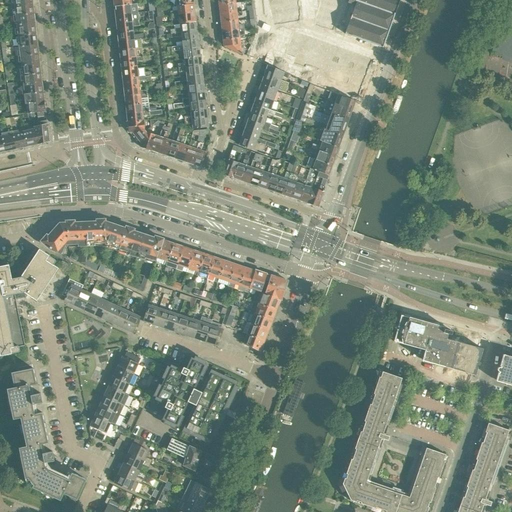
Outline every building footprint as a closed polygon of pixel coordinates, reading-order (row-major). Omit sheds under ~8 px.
[(295,0),(290,0),(274,2),(275,12),(297,10),(295,0)] [(354,6),(345,35),(382,47),(383,47),(394,15),(399,0),(348,0),(347,3),(354,6)] [(322,2),(320,9),(337,14),(339,7),(322,2)] [(15,15),(33,13),(34,12),(34,8),(33,8),(32,3),(14,6),(14,10),(14,11),(14,14),(15,15)] [(220,10),(220,14),(242,11),(241,3),(235,3),(218,5),(219,10),(220,10)] [(116,15),(116,16),(138,13),(137,4),(131,4),(115,6),(115,10),(114,11),(115,14),(116,15)] [(172,7),(172,11),(170,11),(171,15),(194,13),(194,9),(195,9),(194,5),(193,5),(193,4),(177,6),(172,7)] [(320,9),(318,16),(335,21),(337,14),(320,9)] [(297,10),(275,12),(276,23),(298,21),(297,10)] [(220,18),(221,23),(237,21),(237,16),(242,16),(242,11),(220,14),(221,17),(220,18)] [(16,21),(16,25),(34,23),(34,19),(35,19),(34,15),(33,14),(33,13),(15,15),(15,16),(15,17),(15,20),(16,21)] [(117,21),(117,25),(139,22),(138,13),(116,16),(115,17),(116,20),(117,21)] [(194,13),(171,15),(169,16),(169,20),(179,19),(179,23),(195,21),(196,21),(196,17),(195,17),(194,13)] [(511,14),(509,14),(499,42),(497,41),(496,40),(491,53),(502,57),(502,56),(511,60),(511,14)] [(318,16),(315,24),(333,29),(335,21),(318,16)] [(180,28),(170,29),(170,30),(171,34),(196,31),(196,28),(197,27),(196,24),(195,23),(195,21),(180,23),(180,28)] [(222,28),(223,32),(244,29),(243,25),(238,26),(237,21),(221,23),(221,28),(222,28)] [(118,32),(118,33),(133,31),(133,26),(139,26),(139,22),(117,25),(117,27),(116,28),(117,31),(118,32)] [(17,34),(17,35),(27,34),(27,35),(27,36),(36,35),(36,34),(35,32),(36,31),(36,27),(35,27),(34,23),(16,25),(17,29),(16,30),(17,33),(17,34)] [(263,23),(260,29),(268,33),(271,27),(263,23)] [(222,35),(223,41),(239,39),(245,38),(244,29),(223,32),(223,35),(222,35)] [(119,39),(119,42),(141,39),(145,39),(144,33),(134,35),(133,31),(118,33),(118,34),(117,35),(118,38),(119,39)] [(197,34),(196,31),(166,34),(166,38),(175,37),(175,38),(181,37),(182,41),(197,39),(198,38),(198,35),(197,34)] [(294,33),(287,54),(296,57),(304,36),(294,33)] [(18,43),(19,47),(37,44),(36,41),(37,40),(37,36),(36,36),(36,35),(27,36),(27,35),(27,34),(17,35),(18,36),(18,38),(17,39),(18,42),(18,43)] [(304,36),(296,57),(306,60),(313,39),(304,36)] [(119,45),(118,46),(119,49),(120,50),(120,51),(142,48),(141,39),(119,42),(119,45)] [(197,41),(197,39),(182,41),(182,46),(167,47),(167,52),(168,52),(172,51),(198,48),(198,45),(199,44),(198,41),(197,41)] [(239,39),(223,41),(223,45),(246,56),(248,51),(243,48),(240,49),(239,39)] [(313,39),(306,60),(315,63),(322,42),(313,39)] [(322,42),(315,63),(324,67),(331,46),(322,42)] [(20,55),(20,56),(38,54),(38,53),(39,53),(38,49),(37,48),(37,44),(19,47),(19,51),(19,52),(19,55),(20,55)] [(324,67),(318,83),(357,97),(370,59),(340,48),(339,49),(331,46),(324,67)] [(120,51),(119,52),(120,55),(121,56),(121,59),(143,57),(142,54),(142,48),(120,51)] [(199,51),(198,48),(172,51),(172,56),(183,54),(184,58),(199,57),(199,56),(200,55),(200,52),(199,51)] [(20,61),(21,65),(39,63),(39,60),(39,59),(39,55),(38,55),(38,54),(20,56),(20,57),(20,58),(20,61)] [(121,62),(120,63),(121,66),(122,67),(122,68),(123,68),(137,66),(137,62),(143,61),(144,61),(150,60),(149,56),(146,56),(143,57),(121,59),(121,62)] [(184,63),(178,64),(178,68),(200,66),(200,63),(201,62),(200,59),(199,58),(199,57),(184,58),(184,63)] [(22,74),(22,75),(40,73),(40,72),(41,72),(40,68),(40,67),(39,63),(21,65),(21,70),(21,71),(21,73),(22,74)] [(122,71),(121,72),(122,75),(123,76),(123,79),(151,76),(150,72),(148,72),(144,72),(144,68),(138,68),(137,66),(123,68),(122,68),(122,70),(122,71)] [(201,69),(200,66),(178,68),(179,72),(185,72),(186,76),(201,75),(201,74),(202,73),(202,69),(201,69)] [(265,74),(281,80),(282,77),(288,78),(289,75),(268,66),(267,69),(266,69),(264,73),(265,74)] [(23,80),(23,84),(41,82),(41,79),(42,78),(41,74),(40,74),(40,73),(22,75),(22,76),(22,77),(22,79),(23,80)] [(263,80),(261,86),(269,89),(271,89),(271,88),(278,90),(285,92),(288,83),(281,80),(265,74),(265,75),(263,75),(262,79),(263,80)] [(201,75),(186,76),(186,81),(174,82),(174,83),(175,86),(180,86),(202,83),(202,80),(203,79),(202,76),(201,75)] [(124,87),(124,88),(140,86),(139,82),(151,80),(151,76),(123,79),(124,82),(123,83),(123,86),(124,87)] [(24,93),(24,94),(42,92),(42,91),(43,91),(43,87),(42,86),(41,82),(23,84),(24,88),(23,89),(24,92),(24,93)] [(187,89),(188,94),(203,92),(203,91),(204,90),(204,87),(203,86),(202,83),(180,86),(181,90),(187,89)] [(125,94),(125,97),(147,94),(147,90),(140,91),(140,86),(124,88),(124,89),(123,90),(124,93),(125,94)] [(258,95),(257,95),(274,101),(278,90),(271,88),(271,89),(269,89),(261,86),(260,90),(258,90),(257,94),(258,95)] [(296,96),(298,97),(303,98),(305,90),(299,87),(296,96)] [(25,99),(25,104),(43,101),(43,98),(44,97),(43,93),(42,93),(42,92),(24,94),(24,95),(24,98),(25,99)] [(182,99),(182,103),(204,101),(204,98),(205,97),(204,94),(203,93),(203,92),(188,94),(189,98),(182,99)] [(327,101),(334,104),(352,110),(354,106),(353,105),(354,101),(330,92),(327,101)] [(126,104),(126,106),(148,103),(148,98),(150,98),(155,97),(155,93),(147,94),(125,97),(126,99),(125,100),(125,103),(126,104)] [(256,101),(254,104),(270,110),(274,101),(257,95),(257,96),(256,96),(255,100),(256,101)] [(295,98),(292,108),(295,109),(298,110),(301,100),(295,98)] [(27,113),(31,113),(45,111),(44,109),(45,109),(44,101),(43,101),(25,104),(26,110),(27,110),(27,113)] [(205,103),(204,101),(182,103),(177,104),(173,104),(173,108),(189,106),(190,111),(205,109),(205,108),(206,107),(206,104),(205,103)] [(325,106),(324,110),(349,119),(352,110),(334,104),(327,101),(325,106)] [(300,110),(304,112),(306,113),(309,104),(307,104),(303,102),(300,110)] [(127,111),(127,114),(156,111),(155,107),(149,107),(148,103),(126,106),(125,107),(126,110),(127,111)] [(252,112),(251,113),(266,118),(267,114),(281,119),(283,114),(270,110),(254,104),(253,107),(252,108),(251,110),(252,112)] [(205,110),(205,109),(190,111),(191,116),(184,116),(184,121),(206,118),(206,115),(207,114),(207,111),(205,110)] [(128,122),(144,121),(143,116),(161,114),(161,110),(156,111),(127,114),(128,117),(127,118),(127,121),(128,122)] [(299,113),(297,119),(299,120),(301,121),(302,121),(306,113),(304,112),(300,110),(299,113)] [(330,116),(328,121),(346,127),(349,119),(324,110),(322,113),(330,116)] [(41,126),(34,127),(37,143),(38,144),(49,142),(47,121),(46,111),(45,111),(31,113),(32,118),(32,119),(34,124),(40,123),(41,126)] [(249,118),(248,121),(277,132),(278,127),(270,125),(270,124),(272,120),(266,118),(251,113),(250,114),(249,117),(249,118)] [(207,121),(206,118),(184,121),(185,125),(192,124),(192,129),(207,127),(207,126),(208,125),(208,122),(207,121)] [(299,120),(297,119),(295,119),(293,126),(292,128),(291,131),(293,132),(298,133),(300,128),(302,121),(301,121),(299,120)] [(304,122),(319,128),(341,135),(343,132),(344,132),(346,127),(328,121),(326,126),(306,119),(304,122)] [(132,131),(138,138),(145,132),(142,130),(142,129),(144,129),(144,121),(128,122),(127,122),(128,132),(132,131)] [(246,128),(245,129),(260,134),(261,130),(278,136),(279,132),(277,132),(248,121),(247,123),(246,124),(245,127),(246,128)] [(8,133),(1,134),(5,151),(6,150),(7,151),(10,150),(11,149),(16,148),(12,132),(11,125),(6,126),(8,133)] [(156,151),(158,152),(166,128),(163,126),(162,130),(161,130),(159,136),(155,135),(150,150),(150,149),(151,150),(151,151),(154,152),(156,151)] [(34,127),(23,130),(27,146),(28,146),(29,146),(32,146),(33,144),(37,143),(34,127)] [(161,153),(162,154),(165,155),(166,155),(167,155),(172,140),(167,139),(170,129),(166,128),(158,152),(161,153)] [(172,157),(175,158),(185,130),(180,128),(176,142),(172,140),(167,155),(168,155),(168,157),(171,157),(172,157)] [(319,140),(320,140),(339,147),(342,138),(341,137),(342,136),(341,136),(341,135),(319,128),(317,135),(321,136),(319,140)] [(198,142),(192,163),(194,164),(195,166),(198,166),(199,166),(200,166),(206,152),(200,150),(204,140),(204,141),(206,135),(209,134),(209,129),(199,130),(200,135),(200,136),(198,142)] [(244,134),(242,138),(264,145),(274,149),(276,145),(258,138),(260,134),(245,129),(245,130),(244,130),(243,133),(244,134)] [(17,131),(12,132),(16,148),(21,147),(22,148),(25,147),(26,146),(27,146),(23,130),(17,131)] [(182,160),(183,161),(188,146),(184,145),(188,132),(185,131),(185,130),(175,158),(178,159),(178,160),(181,161),(182,160)] [(141,147),(150,150),(155,135),(147,132),(147,134),(146,134),(145,132),(138,138),(142,144),(141,147)] [(293,132),(290,140),(296,142),(299,134),(298,133),(293,132)] [(242,138),(240,146),(241,146),(256,152),(257,150),(262,152),(264,145),(242,138)] [(189,162),(192,163),(198,142),(190,140),(188,146),(183,161),(184,161),(185,162),(188,163),(189,162)] [(296,142),(290,140),(287,149),(293,151),(296,142)] [(311,148),(317,150),(335,157),(339,147),(320,140),(318,146),(312,143),(311,148)] [(317,150),(314,159),(332,166),(335,157),(317,150)] [(247,182),(250,183),(259,155),(255,153),(252,161),(250,167),(246,166),(241,180),(242,180),(243,181),(246,182),(247,182)] [(223,175),(232,178),(237,162),(232,161),(234,156),(230,155),(223,175)] [(239,179),(241,180),(246,166),(249,156),(245,155),(244,160),(243,160),(242,164),(237,162),(232,178),(238,180),(239,179)] [(257,185),(258,186),(263,172),(262,171),(264,167),(260,165),(260,163),(262,156),(259,155),(250,183),(252,184),(253,185),(256,186),(257,185)] [(306,167),(319,172),(328,175),(329,175),(328,174),(329,171),(330,171),(332,166),(314,159),(310,157),(306,167)] [(264,187),(267,189),(276,160),(276,161),(272,159),(269,166),(267,173),(263,172),(258,186),(259,186),(259,187),(262,188),(264,187)] [(274,191),(275,191),(280,177),(275,176),(278,165),(280,160),(276,160),(267,189),(269,189),(270,190),(273,191),(274,191)] [(280,193),(284,194),(294,165),(289,163),(286,172),(284,179),(280,177),(275,191),(276,193),(279,194),(280,193)] [(290,196),(292,197),(296,183),(298,176),(294,175),(297,166),(294,165),(284,194),(286,195),(286,196),(289,197),(290,196)] [(313,189),(309,204),(317,206),(328,175),(319,172),(317,176),(323,179),(319,190),(313,189)] [(299,199),(300,200),(304,185),(306,181),(302,179),(303,175),(299,173),(298,176),(296,183),(292,197),(294,198),(295,199),(297,200),(299,199)] [(304,185),(300,200),(303,201),(304,202),(309,204),(313,189),(308,187),(312,177),(307,176),(306,181),(304,185)] [(94,245),(105,246),(104,220),(97,220),(97,222),(86,222),(87,246),(94,245)] [(109,245),(119,249),(125,229),(105,222),(104,220),(105,246),(108,247),(109,245)] [(65,244),(68,244),(66,221),(66,223),(59,224),(48,236),(46,235),(41,241),(50,248),(61,254),(65,244)] [(78,246),(87,246),(86,222),(74,223),(74,221),(66,221),(68,244),(78,244),(78,246)] [(128,254),(136,257),(144,235),(133,231),(133,229),(126,227),(125,229),(119,249),(129,252),(128,254)] [(155,261),(162,240),(163,239),(155,237),(155,238),(144,235),(136,257),(144,259),(144,257),(155,261)] [(155,262),(166,265),(167,261),(173,243),(169,242),(168,241),(164,240),(163,240),(162,240),(155,261),(155,262)] [(395,247),(394,247),(381,242),(364,289),(384,295),(385,292),(387,287),(388,286),(389,281),(392,274),(392,273),(398,258),(400,252),(401,249),(395,247)] [(166,265),(176,268),(183,247),(179,245),(178,244),(175,243),(174,244),(173,243),(167,261),(166,265)] [(184,267),(187,268),(194,250),(189,249),(189,248),(185,247),(184,247),(183,247),(176,268),(183,271),(184,267)] [(49,256),(46,253),(39,249),(23,273),(20,271),(10,273),(9,265),(0,266),(0,355),(11,354),(12,354),(11,353),(19,352),(20,350),(19,347),(25,345),(20,322),(17,304),(16,300),(18,299),(18,300),(19,301),(20,301),(21,301),(22,300),(23,299),(23,298),(25,298),(27,295),(37,301),(58,268),(53,265),(55,262),(55,260),(49,256)] [(187,268),(186,272),(196,275),(198,271),(204,254),(199,252),(199,251),(195,250),(194,251),(194,250),(187,268)] [(77,257),(76,260),(77,260),(76,262),(86,263),(86,253),(77,252),(77,257)] [(196,275),(207,279),(214,257),(210,256),(209,255),(206,253),(205,254),(204,254),(198,271),(196,275)] [(207,279),(217,282),(224,261),(220,259),(219,258),(216,257),(215,257),(214,257),(207,279)] [(224,261),(217,282),(227,286),(235,264),(230,263),(230,262),(226,260),(225,261),(224,261)] [(62,261),(58,268),(56,274),(65,278),(71,265),(62,261)] [(101,264),(98,271),(103,273),(106,268),(106,266),(101,264)] [(235,284),(239,285),(245,268),(241,266),(240,265),(236,264),(235,264),(227,286),(234,288),(235,284)] [(246,287),(249,289),(255,270),(247,267),(246,268),(245,268),(239,285),(238,289),(244,291),(246,287)] [(250,288),(260,291),(266,274),(255,270),(249,289),(250,289),(250,288)] [(260,291),(260,292),(281,300),(285,287),(286,287),(288,281),(266,274),(260,291)] [(69,279),(62,295),(65,297),(64,301),(74,305),(81,289),(83,285),(73,281),(69,279)] [(74,305),(83,310),(91,294),(81,289),(74,305)] [(91,294),(83,310),(93,314),(100,298),(101,299),(103,293),(94,289),(91,294)] [(255,302),(258,303),(276,310),(276,309),(277,309),(281,300),(260,292),(259,293),(258,293),(255,302)] [(211,300),(222,303),(224,297),(213,294),(211,300)] [(186,295),(184,300),(190,302),(190,308),(193,309),(196,299),(186,295)] [(93,314),(103,319),(110,303),(100,298),(93,314)] [(103,319),(113,324),(120,308),(110,303),(103,319)] [(253,305),(250,312),(272,321),(272,319),(273,319),(275,315),(274,314),(276,310),(258,303),(257,307),(253,305)] [(143,321),(154,325),(159,308),(148,305),(143,321)] [(233,305),(229,315),(234,317),(238,307),(233,305)] [(113,324),(123,328),(130,312),(120,308),(113,324)] [(154,325),(164,328),(169,312),(159,308),(154,325)] [(245,321),(247,322),(268,331),(268,330),(269,329),(271,325),(270,324),(272,321),(250,312),(249,311),(245,321)] [(130,312),(123,328),(133,333),(140,317),(130,312)] [(164,328),(174,332),(180,315),(169,312),(164,328)] [(174,332),(184,335),(190,318),(180,315),(174,332)] [(234,317),(229,315),(225,325),(230,327),(234,317)] [(398,329),(397,329),(394,340),(393,341),(425,350),(422,359),(422,360),(475,375),(475,374),(477,366),(476,366),(477,365),(478,366),(479,365),(480,365),(480,363),(480,362),(479,361),(478,361),(478,360),(479,361),(482,350),(482,349),(446,338),(447,334),(451,335),(452,331),(448,330),(448,329),(443,328),(444,327),(401,315),(400,316),(401,316),(398,327),(398,329)] [(195,338),(205,342),(212,322),(212,320),(202,317),(200,322),(195,338)] [(184,335),(195,338),(200,322),(190,318),(184,335)] [(212,322),(205,342),(215,345),(222,325),(212,322)] [(242,333),(244,333),(264,341),(264,340),(266,339),(267,336),(266,335),(268,331),(247,322),(242,333)] [(264,341),(244,333),(241,342),(261,352),(264,344),(263,344),(264,341)] [(117,367),(133,374),(141,358),(126,352),(124,357),(122,356),(117,367)] [(496,381),(506,384),(511,385),(511,356),(503,354),(503,355),(503,356),(500,366),(500,367),(499,367),(498,367),(497,368),(497,369),(497,371),(498,371),(499,372),(499,373),(498,372),(496,380),(496,381)] [(164,379),(161,385),(159,384),(153,396),(156,397),(154,399),(166,404),(164,407),(167,408),(162,420),(164,421),(163,423),(175,429),(176,426),(178,427),(184,416),(188,418),(182,431),(209,443),(212,436),(215,437),(235,394),(238,387),(236,386),(237,382),(238,382),(228,377),(212,370),(211,369),(207,378),(203,376),(208,365),(205,364),(207,362),(195,356),(194,358),(191,357),(186,368),(183,367),(182,370),(171,365),(170,367),(167,366),(162,378),(164,379)] [(117,367),(113,377),(129,384),(133,374),(117,367)] [(13,419),(20,417),(22,425),(24,424),(27,439),(25,440),(26,446),(18,448),(20,455),(23,455),(25,469),(23,469),(25,479),(27,478),(33,485),(32,487),(40,491),(41,489),(54,495),(53,497),(60,500),(63,493),(69,496),(70,494),(78,497),(86,479),(71,473),(68,479),(49,471),(45,465),(44,462),(54,460),(52,451),(42,453),(41,444),(48,443),(42,412),(34,414),(32,404),(42,402),(40,393),(31,395),(29,386),(36,384),(33,368),(14,372),(15,380),(13,381),(14,387),(7,389),(8,396),(11,396),(14,411),(11,411),(13,419)] [(355,449),(354,454),(352,459),(351,459),(346,473),(347,474),(345,478),(344,478),(342,484),(350,500),(356,502),(356,500),(361,502),(360,503),(375,508),(375,507),(386,511),(385,511),(426,511),(429,507),(427,507),(429,502),(430,502),(435,488),(434,487),(436,482),(438,477),(439,477),(444,460),(443,460),(445,454),(426,448),(409,497),(366,482),(380,439),(383,440),(383,439),(387,440),(389,436),(385,435),(387,428),(384,427),(401,378),(382,372),(380,377),(379,377),(373,394),(374,394),(372,399),(371,404),(370,404),(364,421),(365,421),(361,432),(360,431),(354,448),(355,449)] [(113,377),(108,386),(124,394),(129,384),(113,377)] [(287,406),(288,409),(291,410),(294,409),(301,389),(300,386),(297,385),(294,387),(287,406)] [(108,386),(104,396),(120,403),(124,405),(129,395),(124,393),(124,394),(108,386)] [(104,396),(99,406),(120,415),(124,405),(120,403),(104,396)] [(99,406),(94,416),(110,423),(115,425),(120,415),(99,406)] [(110,423),(94,416),(90,425),(106,433),(110,423)] [(480,511),(483,504),(485,505),(486,504),(490,506),(491,502),(487,500),(489,494),(487,493),(508,430),(488,423),(485,432),(486,432),(484,438),(482,443),(481,442),(476,459),(477,460),(473,470),(472,470),(466,486),(467,487),(464,497),(463,497),(458,511),(480,511)] [(200,451),(172,438),(166,449),(167,450),(168,450),(186,458),(184,465),(194,471),(194,470),(200,451)] [(135,439),(128,453),(150,464),(152,460),(145,457),(148,451),(137,445),(139,441),(135,439)] [(128,453),(123,463),(139,471),(142,464),(148,467),(150,464),(128,453)] [(118,473),(139,482),(141,483),(143,479),(136,476),(139,471),(123,463),(118,473)] [(170,473),(165,471),(162,476),(161,475),(159,479),(166,483),(170,473)] [(139,482),(118,473),(114,483),(134,492),(139,482)] [(191,480),(186,490),(206,500),(211,490),(191,480)] [(164,487),(170,490),(173,484),(167,481),(164,487)] [(251,509),(252,511),(256,511),(257,511),(264,492),(263,489),(260,488),(258,489),(251,509)] [(186,490),(181,500),(201,510),(206,500),(186,490)] [(104,511),(116,511),(120,504),(110,500),(111,499),(107,497),(104,504),(107,505),(104,511)] [(181,511),(179,511),(166,511),(164,503),(158,500),(155,506),(157,511),(181,511)] [(181,500),(177,509),(181,511),(200,511),(201,510),(181,500)] [(116,511),(121,511),(124,505),(120,503),(120,504),(116,511)]
